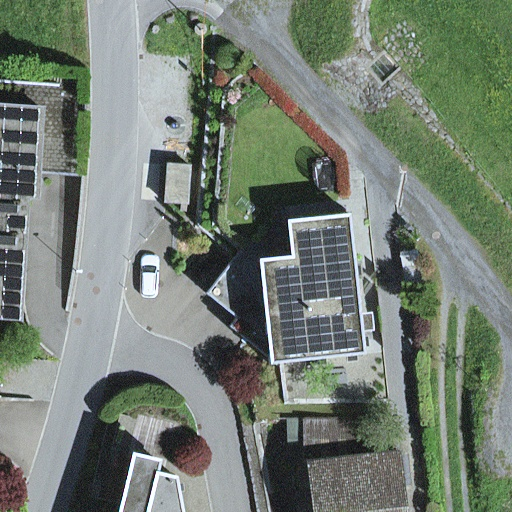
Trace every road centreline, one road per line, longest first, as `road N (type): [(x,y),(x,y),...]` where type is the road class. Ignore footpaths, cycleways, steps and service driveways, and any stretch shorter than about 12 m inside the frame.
road 1 (residential): [(87,351),(112,142),(112,0)]
road 2 (track): [(457,253),(452,403),(462,511)]
road 3 (residential): [(87,351),(177,363),(201,382),(216,412),(234,511)]
road 4 (residential): [(43,511),(87,351)]
